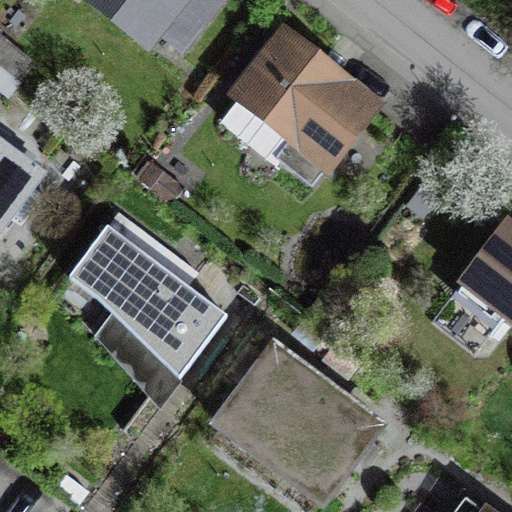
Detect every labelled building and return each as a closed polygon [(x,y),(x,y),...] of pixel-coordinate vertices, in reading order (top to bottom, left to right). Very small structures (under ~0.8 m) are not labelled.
[(220,0),(78,0),(175,79),(234,11),(220,0)] [(398,119),(286,38),(226,107),(339,188),(398,119)] [(0,262),(57,190),(0,148),(0,262)] [(511,232),(505,227),(463,283),(511,319),(511,232)] [(242,323),(113,240),(78,289),(189,394),(242,323)] [(335,511),(397,433),(281,354),(217,442),(314,511),(335,511)] [(488,511),(466,495),(453,511),(488,511)]
